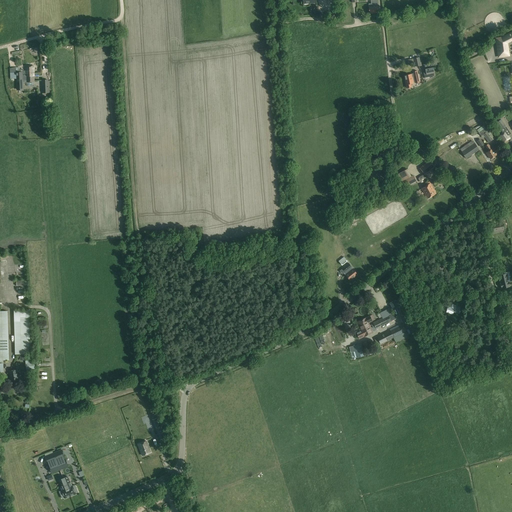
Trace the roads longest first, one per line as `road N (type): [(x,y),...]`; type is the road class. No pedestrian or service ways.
road 1 (tertiary): [(91,511),(178,468),(191,384),(314,326),(511,167)]
road 2 (track): [(511,357),(473,206),(398,130),(382,19),(280,20)]
road 3 (track): [(280,20),(289,245)]
road 4 (track): [(120,17),(139,234)]
road 5 (track): [(188,389),(141,385),(0,429)]
road 6 (track): [(139,234),(166,360),(190,386)]
road 7 (track): [(0,47),(117,19),(121,0)]
